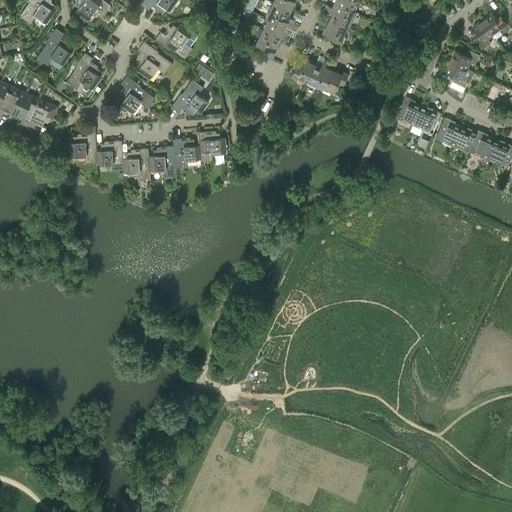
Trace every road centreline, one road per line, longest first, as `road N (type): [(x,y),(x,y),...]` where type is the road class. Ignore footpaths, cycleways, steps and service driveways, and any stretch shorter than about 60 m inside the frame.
road 1 (residential): [(511,123),(454,104),(419,80),(447,28),(484,0)]
road 2 (residential): [(261,114),(171,124),(163,136),(134,138),(92,112)]
